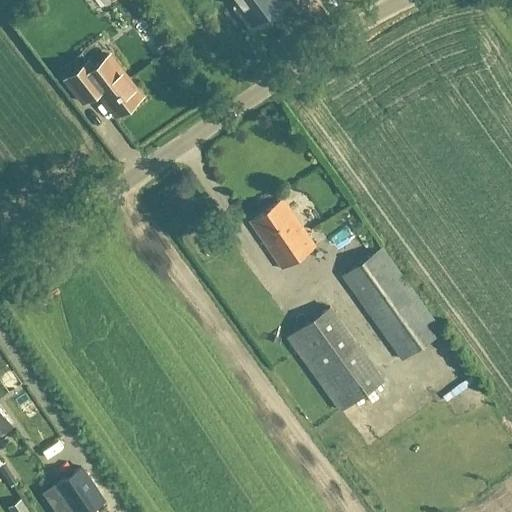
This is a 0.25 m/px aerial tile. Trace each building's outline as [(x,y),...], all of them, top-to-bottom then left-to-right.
[(235,0),(237,2),(235,3),(236,4),(237,3),(251,23),(279,3),(277,0),(235,0)] [(108,56),(92,69),(87,62),(64,80),(83,104),(96,93),(115,117),(141,98),(108,56)] [(281,270),(315,247),(282,199),(248,222),(281,270)] [(381,248),(341,277),(401,361),(441,332),(381,248)] [(357,346),(315,377),(340,411),(382,381),(357,346)] [(0,432),(9,427),(0,413),(0,432)] [(88,511),(102,503),(79,470),(55,486),(71,511),(88,511)]
